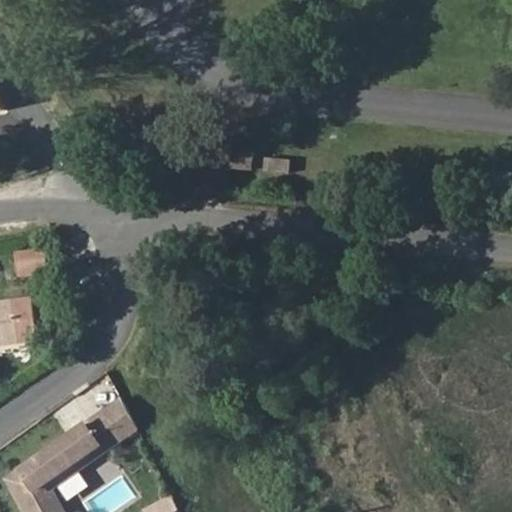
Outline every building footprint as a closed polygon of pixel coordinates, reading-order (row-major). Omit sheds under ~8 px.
[(252,171),(253,153),(228,151),(226,168),(252,171)] [(20,274),(49,268),(45,250),(16,256),(20,274)] [(20,331),(40,328),(37,298),(0,303),(0,343),(21,341),(20,331)] [(21,341),(41,338),(40,328),(20,331),(21,341)] [(1,467),(27,511),(73,511),(55,481),(143,430),(124,396),(1,467)]
